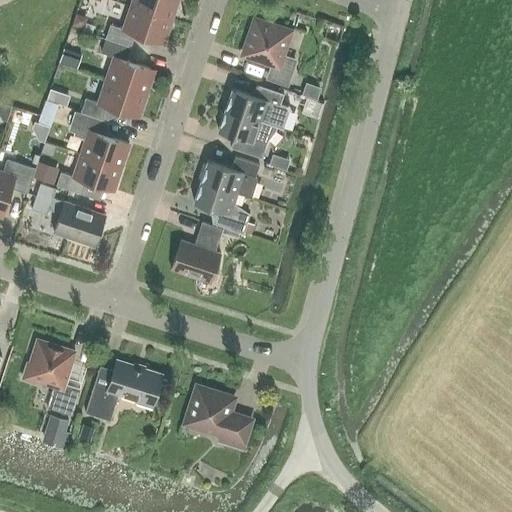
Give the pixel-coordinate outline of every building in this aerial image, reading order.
[(132,0),(131,6),(171,19),(177,0),(132,0)] [(135,33),(164,43),(171,19),(131,6),(123,29),(111,25),(106,38),(131,47),(135,33)] [(76,12),(73,24),(84,28),(88,16),(76,12)] [(281,56),(289,31),(255,20),(243,54),(273,64),(269,77),(287,83),(294,60),(281,56)] [(106,80),(146,93),(154,70),(126,60),(130,47),(106,39),(101,53),(113,57),(106,80)] [(65,47),(60,61),(78,67),(82,53),(65,47)] [(139,116),(146,93),(106,80),(98,103),(86,99),(81,112),(106,120),(110,107),(139,116)] [(278,127),(283,129),(290,108),(280,105),(284,93),(260,85),(256,96),(232,88),(225,109),(278,127)] [(47,99),(47,100),(56,103),(57,102),(57,101),(60,93),(60,92),(51,89),(50,91),(48,97),(47,99)] [(276,131),(278,127),(225,109),(218,130),(241,138),(238,149),(262,157),(267,143),(276,131)] [(122,167),(129,143),(101,134),(105,121),(75,111),(70,124),(80,128),(77,134),(86,137),(81,153),(122,167)] [(122,167),(81,153),(73,176),(61,172),(56,185),(81,193),(85,180),(114,190),(122,167)] [(208,160),(201,181),(237,194),(252,198),(258,181),(255,177),(259,164),(235,156),(231,168),(208,160)] [(0,170),(0,215),(2,216),(11,188),(27,193),(35,168),(7,159),(3,172),(0,170)] [(56,174),(37,168),(35,176),(53,182),(56,174)] [(237,194),(201,181),(194,202),(217,210),(213,222),(243,233),(249,214),(234,203),(237,194)] [(95,246),(105,215),(64,200),(64,201),(53,197),(56,188),(40,183),(31,209),(47,214),(49,209),(60,213),(54,232),(95,246)] [(194,244),(181,239),(171,269),(211,282),(221,253),(215,251),(223,228),(202,221),(194,244)] [(65,383),(75,351),(37,339),(30,362),(28,361),(22,378),(39,383),(40,381),(54,386),(47,407),(72,415),(80,388),(65,383)] [(162,374),(117,359),(107,389),(94,385),(85,412),(110,420),(119,394),(138,400),(138,402),(152,407),(162,374)] [(235,397),(197,385),(185,423),(222,435),(220,440),(243,447),(252,418),(230,412),(235,397)] [(51,417),(37,413),(33,425),(47,429),(47,432),(64,437),(68,421),(51,416),(51,417)] [(84,423),(80,437),(91,441),(96,427),(84,423)]
